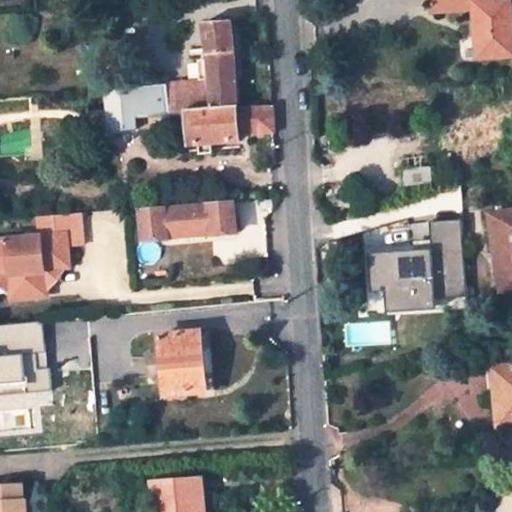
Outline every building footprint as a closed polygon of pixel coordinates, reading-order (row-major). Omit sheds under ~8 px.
[(427,0),(428,11),(471,9),(474,59),(511,57),(510,37),(509,16),(508,0),(427,0)] [(230,21),(204,23),(208,59),(210,81),(212,109),(238,107),(234,49),(230,21)] [(208,59),(198,60),(200,82),(210,81),(208,59)] [(212,109),(210,81),(200,82),(165,85),(168,117),(187,115),(187,111),(212,109)] [(137,129),(136,119),(168,117),(165,85),(108,89),(109,109),(117,109),(119,131),(137,129)] [(190,146),(240,143),(239,133),(274,132),(273,105),(238,107),(212,109),(187,111),(187,115),(190,146)] [(404,157),(404,168),(429,167),(428,156),(404,157)] [(404,168),(402,168),(403,188),(434,186),(433,167),(429,167),(404,168)] [(140,211),(142,242),(237,234),(235,203),(140,211)] [(511,211),(503,213),(506,238),(496,239),(500,268),(504,268),(507,290),(511,289),(511,211)] [(0,220),(0,273),(1,273),(10,281),(12,299),(47,296),(45,277),(52,268),(69,267),(67,246),(84,245),(81,213),(0,220)] [(492,215),(496,239),(506,238),(503,213),(492,215)] [(434,297),(465,295),(460,217),(429,219),(431,245),(366,249),(369,290),(384,289),(385,310),(435,306),(434,297)] [(394,221),(398,235),(409,232),(406,218),(394,221)] [(0,392),(48,389),(43,320),(0,322),(0,392)] [(209,332),(160,336),(162,356),(150,357),(151,378),(165,377),(167,395),(215,390),(209,332)] [(503,384),(497,384),(501,427),(511,426),(511,365),(502,367),(503,384)] [(495,368),(497,384),(503,384),(502,367),(495,368)] [(205,511),(203,479),(154,483),(156,511),(205,511)] [(22,485),(0,486),(0,511),(27,511),(27,501),(23,501),(22,485)]
